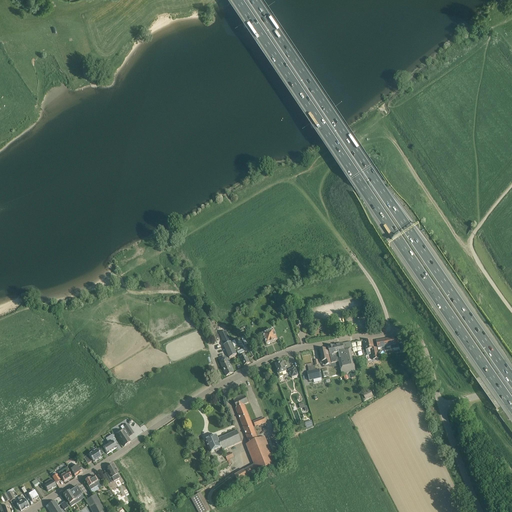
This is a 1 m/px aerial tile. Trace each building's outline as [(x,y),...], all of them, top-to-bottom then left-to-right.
[(263,6),(244,19),(244,20),(244,21),(244,22),(244,23),(245,24),(246,24),(247,24),(248,24),(266,10),(267,9),(267,8),(267,7),(266,6),(265,5),(264,5),(263,6)] [(329,107),(311,120),(310,121),(310,122),(310,123),(311,124),(311,125),(312,125),(313,125),(314,125),(333,111),(333,110),(333,109),(333,108),(333,107),(332,107),(331,106),(330,106),(329,107)] [(226,331),(220,334),(222,339),(225,338),(228,343),(225,345),(223,345),(229,358),(237,355),(231,342),(226,331)] [(271,343),(273,342),(277,340),(273,331),(263,335),(267,345),(267,344),(268,345),(270,344),(270,343),(271,343)] [(394,338),(376,341),(378,348),(384,347),(384,349),(384,350),(393,349),(394,351),(395,351),(400,349),(399,348),(398,344),(396,344),(394,338)] [(364,342),(366,351),(366,350),(367,355),(368,355),(370,355),(371,354),(372,354),(373,360),(379,359),(376,348),(374,348),(372,341),(372,340),(364,342)] [(343,376),(348,375),(348,372),(355,371),(350,348),(351,348),(350,343),(342,344),(327,347),(331,363),(339,362),(341,373),(342,373),(343,376)] [(357,355),(361,355),(361,343),(352,343),(352,350),(352,352),(357,352),(357,355)] [(321,356),(322,364),(323,366),(331,364),(330,358),(329,358),(327,349),(324,350),(324,349),(321,349),(321,350),(320,351),(321,356)] [(244,366),(250,363),(244,352),(239,355),(244,366)] [(227,359),(220,363),(226,376),(233,373),(227,359)] [(278,364),(276,365),(278,371),(276,371),(278,375),(279,378),(283,376),(284,376),(285,377),(291,375),(289,371),(286,372),(284,367),(287,366),(285,362),(283,363),(282,363),(281,363),(279,363),(278,364)] [(295,368),(289,370),(289,371),(291,375),(292,378),(298,376),(295,368)] [(309,372),(307,372),(309,381),(313,380),(314,383),(322,382),(321,379),(321,378),(319,369),(316,370),(309,372)] [(233,403),(236,410),(245,407),(248,405),(245,398),(233,403)] [(236,410),(249,443),(258,440),(245,407),(236,410)] [(264,418),(253,422),(255,427),(266,423),(264,418)] [(304,423),(306,429),(313,427),(311,421),(304,423)] [(124,447),(131,442),(127,437),(129,435),(130,436),(134,434),(128,425),(124,427),(125,428),(123,430),(122,430),(116,434),(124,447)] [(242,442),(237,431),(218,439),(216,436),(205,441),(211,453),(215,451),(216,452),(219,450),(219,449),(222,448),(223,450),(242,442)] [(112,436),(107,440),(109,444),(107,445),(107,444),(102,448),(107,454),(116,448),(115,445),(117,444),(118,444),(112,435),(111,435),(112,436)] [(257,463),(234,476),(240,485),(249,480),(248,478),(260,471),(276,465),(265,437),(258,440),(249,443),(257,463)] [(88,455),(89,456),(84,459),(88,464),(92,461),(93,463),(102,458),(101,456),(103,454),(101,451),(98,453),(97,450),(88,455)] [(232,453),(225,456),(228,462),(231,460),(230,459),(234,457),(232,453)] [(75,477),(82,473),(77,465),(70,470),(75,477)] [(109,478),(111,477),(111,478),(112,478),(114,481),(119,478),(117,475),(118,474),(116,471),(117,471),(116,470),(113,465),(106,469),(109,474),(107,475),(107,474),(103,476),(108,485),(111,483),(109,478)] [(67,467),(58,473),(60,476),(64,482),(71,477),(68,472),(69,471),(67,467)] [(98,482),(94,476),(89,479),(88,479),(86,480),(85,481),(85,482),(92,493),(103,487),(99,481),(98,482)] [(44,486),(48,492),(56,487),(51,479),(45,483),(46,485),(44,486)] [(64,495),(63,495),(69,504),(71,507),(75,504),(73,502),(82,496),(76,487),(67,493),(66,492),(64,494),(64,495)] [(7,495),(10,501),(15,499),(11,492),(14,491),(13,489),(6,493),(7,495)] [(28,495),(32,501),(38,497),(34,491),(28,495)] [(200,494),(191,499),(198,511),(209,511),(200,494)] [(18,499),(20,502),(17,504),(21,511),(29,507),(22,496),(18,499)] [(57,505),(54,501),(47,506),(48,506),(51,511),(61,511),(57,505)] [(103,511),(104,511),(98,501),(90,505),(93,511),(97,509),(98,511),(103,511)]
